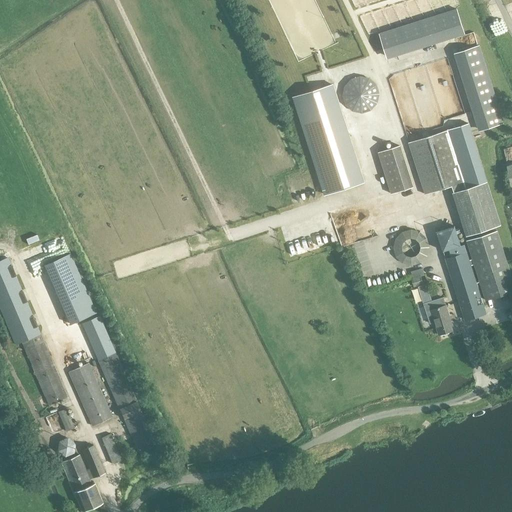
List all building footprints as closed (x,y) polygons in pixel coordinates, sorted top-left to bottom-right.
[(457,9),(380,33),(387,56),(464,32),(457,9)] [(479,45),(456,53),(481,130),(504,123),(498,104),(479,45)] [(466,113),(472,111),(466,91),(460,93),(466,113)] [(330,200),(371,189),(338,92),(296,105),(330,200)] [(448,130),(465,183),(452,187),(453,192),(486,182),(468,124),(448,130)] [(448,130),(408,143),(425,195),(452,187),(465,183),(448,130)] [(399,146),(378,153),(391,194),(412,188),(399,146)] [(501,225),(486,182),(453,192),(468,236),(501,225)] [(455,226),(437,232),(442,250),(460,244),(455,226)] [(393,258),(424,266),(432,236),(401,228),(393,258)] [(467,240),(485,300),(511,291),(511,278),(497,230),(467,240)] [(460,244),(442,250),(465,320),(486,313),(466,250),(462,251),(460,244)] [(70,253),(44,264),(70,324),(96,312),(70,253)] [(0,260),(0,307),(16,344),(22,341),(40,334),(8,257),(0,260)] [(421,275),(411,278),(414,287),(424,284),(421,275)] [(444,297),(425,303),(431,322),(436,321),(440,334),(454,329),(444,297)] [(98,315),(82,322),(84,326),(97,359),(138,451),(155,444),(114,351),(100,320),(98,315)] [(40,334),(22,341),(49,405),(67,398),(40,334)] [(93,425),(111,417),(87,363),(69,371),(93,425)] [(61,415),(66,430),(75,426),(68,408),(49,415),(51,419),(61,415)] [(102,438),(112,463),(120,460),(110,435),(102,438)] [(67,436),(59,439),(58,447),(65,453),(72,450),(72,442),(67,436)] [(93,446),(82,450),(90,468),(93,476),(104,471),(93,446)] [(91,484),(85,470),(79,454),(62,461),(74,491),(91,484)] [(74,491),(82,511),(103,503),(95,482),(91,484),(74,491)]
